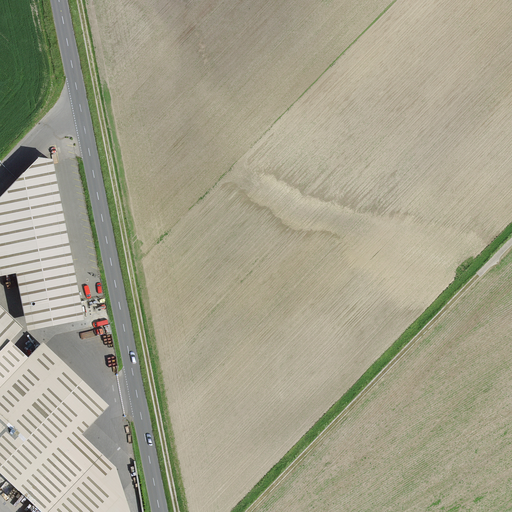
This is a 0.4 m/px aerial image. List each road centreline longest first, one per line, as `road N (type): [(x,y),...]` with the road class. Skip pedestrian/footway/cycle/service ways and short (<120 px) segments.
road 1 (secondary): [(59,0),(159,511)]
road 2 (track): [(177,511),(78,0)]
